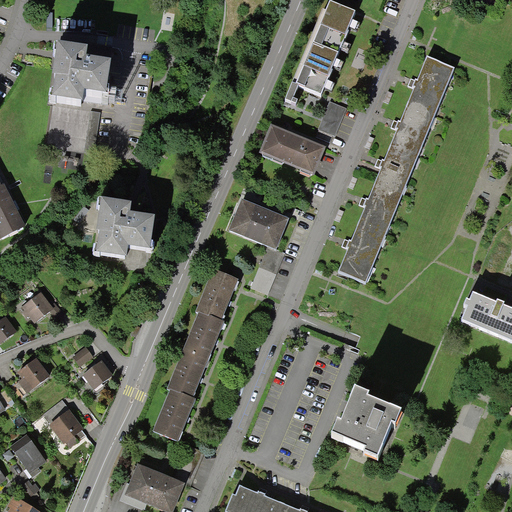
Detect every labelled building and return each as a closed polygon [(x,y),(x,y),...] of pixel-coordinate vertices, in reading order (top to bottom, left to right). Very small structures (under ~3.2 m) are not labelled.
[(355,14),(331,4),(313,45),(339,55),(355,14)] [(339,55),(313,45),(297,88),(322,98),(339,55)] [(87,53),(58,49),(49,106),(84,111),(85,99),(106,103),(112,69),(86,65),(87,53)] [(436,114),(455,70),(427,59),(409,103),(436,114)] [(348,110),(330,103),(319,131),(337,138),(348,110)] [(418,156),(436,114),(409,103),(392,145),(418,156)] [(100,114),(90,113),(84,155),(94,156),(100,114)] [(325,151),(274,130),(263,157),(314,178),(325,151)] [(401,199),(418,156),(392,145),(374,188),(401,199)] [(0,184),(0,237),(23,227),(3,183),(0,184)] [(384,241),(401,199),(374,188),(357,230),(384,241)] [(290,221),(242,201),(229,233),(266,248),(249,290),(268,297),(286,254),(278,251),(290,221)] [(131,207),(103,203),(96,256),(128,261),(129,249),(149,252),(153,221),(130,218),(131,207)] [(366,283),(384,241),(357,230),(340,273),(366,283)] [(199,312),(220,321),(237,280),(213,271),(196,312),(199,312)] [(43,293),(22,310),(34,326),(51,313),(59,323),(67,317),(56,302),(52,305),(43,293)] [(511,308),(477,294),(467,325),(511,344),(511,308)] [(184,351),(208,360),(223,322),(220,321),(199,312),(184,351)] [(8,319),(0,323),(0,346),(18,335),(8,319)] [(87,348),(76,357),(83,367),(95,358),(87,348)] [(208,360),(184,351),(169,387),(171,388),(193,397),(208,360)] [(37,361),(19,374),(24,379),(18,383),(27,396),(51,378),(37,361)] [(113,379),(101,363),(83,376),(96,392),(113,379)] [(193,397),(171,388),(153,432),(177,442),(195,397),(193,397)] [(380,465),(393,432),(397,434),(403,419),(368,405),(370,401),(356,395),(343,430),(339,428),(333,442),(367,456),(366,460),(380,465)] [(63,400),(46,413),(52,421),(69,408),(63,400)] [(85,433),(70,412),(51,426),(66,447),(85,433)] [(28,439),(13,450),(31,475),(47,464),(28,439)] [(175,481),(138,465),(130,486),(127,485),(120,501),(145,511),(147,505),(163,511),(173,511),(186,483),(192,485),(205,454),(189,448),(175,481)] [(31,482),(26,485),(33,496),(41,491),(37,484),(33,486),(31,482)] [(230,511),(281,511),(283,508),(240,490),(230,511)] [(38,511),(14,497),(8,506),(11,508),(9,511),(8,511),(38,511)]
